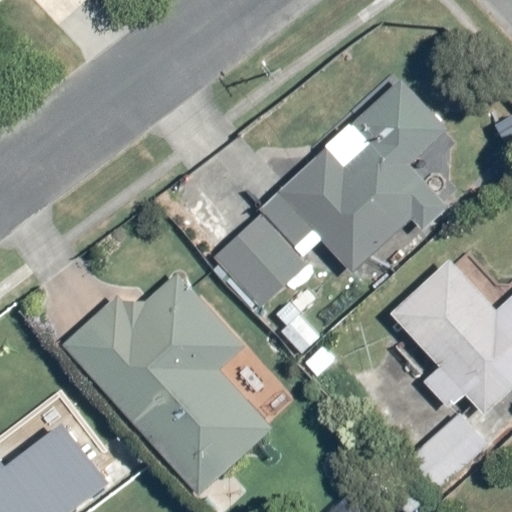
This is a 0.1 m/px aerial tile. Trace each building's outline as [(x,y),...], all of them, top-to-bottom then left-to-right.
[(329,238),(359,269),(416,214),(431,231),(457,206),(442,191),(364,108),(216,249),(264,300),(329,238)] [(408,466),(432,492),(497,432),(482,416),(511,388),(511,298),(503,307),(456,256),(398,309),(446,361),(426,379),(462,417),(408,466)] [(244,342),(176,269),(139,303),(123,285),(65,338),(202,488),(274,423),(220,364),(244,342)] [(348,271),(312,306),(330,325),(366,290),(348,271)] [(277,310),(288,322),(281,329),(323,374),(342,357),(300,311),(297,308),(310,295),(302,287),(277,310)] [(76,414),(0,467),(0,511),(70,511),(121,476),(76,414)] [(372,511),(346,487),(321,511),(372,511)]
